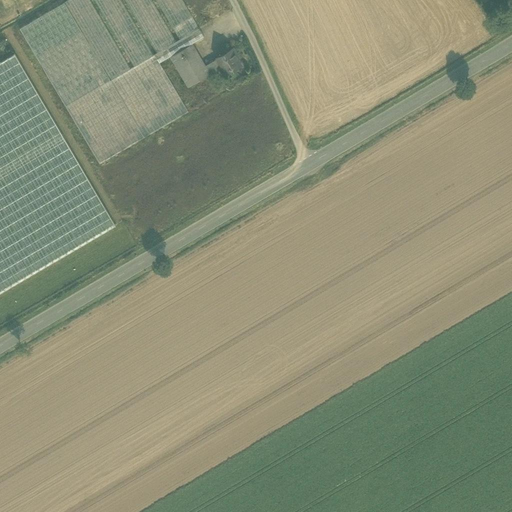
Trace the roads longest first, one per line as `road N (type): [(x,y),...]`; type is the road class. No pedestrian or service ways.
road 1 (secondary): [(0,346),(307,165)]
road 2 (secondary): [(307,165),(511,44)]
road 3 (unclassified): [(230,0),(307,165)]
